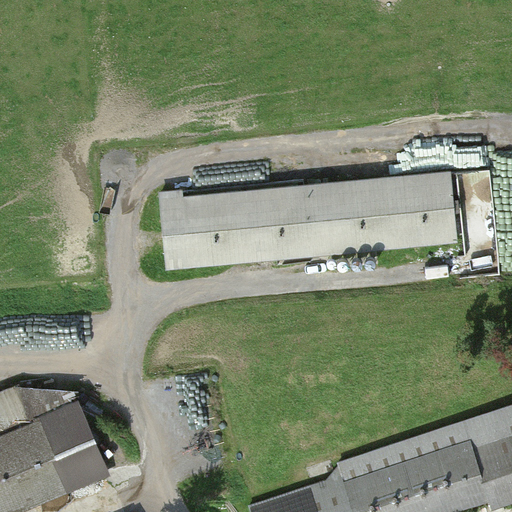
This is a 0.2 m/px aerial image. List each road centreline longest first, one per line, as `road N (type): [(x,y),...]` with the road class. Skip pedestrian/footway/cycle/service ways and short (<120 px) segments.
road 1 (track): [(184,511),(167,491),(124,346),(114,232),(126,189),(164,166),(245,168)]
road 2 (track): [(122,326),(177,295),(447,269)]
road 3 (track): [(124,346),(0,362)]
